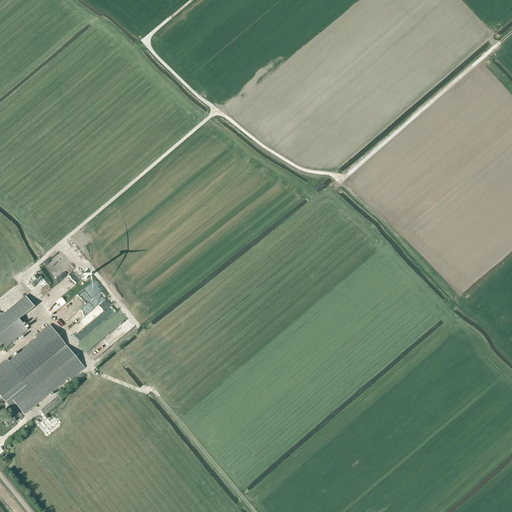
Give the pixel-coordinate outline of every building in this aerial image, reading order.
[(40,273),(32,280),(37,287),(42,284),(46,289),(47,288),(49,289),(51,287),(40,273)] [(51,299),(61,299),(61,305),(64,305),(64,297),(60,297),(60,286),(50,286),(51,299)] [(81,342),(114,310),(110,306),(112,304),(99,290),(98,290),(100,292),(86,305),(91,311),(81,321),(83,323),(82,324),(86,327),(76,336),(81,342)] [(10,312),(0,319),(0,346),(2,350),(26,331),(10,312)] [(124,323),(118,328),(122,332),(122,333),(124,335),(130,329),(124,323)] [(24,381),(67,347),(49,325),(0,365),(0,396),(14,414),(15,413),(9,406),(21,395),(18,391),(23,386),(27,391),(24,393),(26,395),(32,391),(24,381)] [(5,425),(7,427),(8,426),(8,427),(16,421),(15,420),(33,405),(31,401),(30,400),(36,395),(37,397),(65,374),(68,378),(82,366),(67,347),(24,381),(32,391),(26,395),(24,393),(27,391),(23,386),(18,391),(21,395),(9,406),(15,413),(14,414),(12,416),(12,415),(4,422),(6,424),(5,425)] [(39,410),(44,416),(62,401),(58,396),(39,410)]
